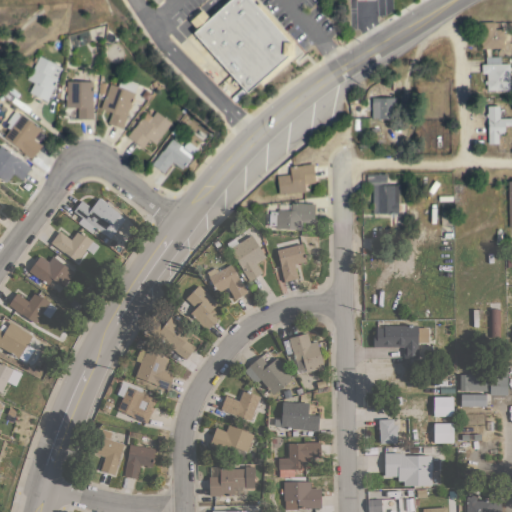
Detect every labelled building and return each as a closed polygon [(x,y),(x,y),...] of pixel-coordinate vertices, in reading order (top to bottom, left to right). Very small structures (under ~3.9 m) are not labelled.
[(261,85),(258,81),(234,103),(230,98),(242,88),(192,32),(196,29),(189,21),(202,9),(209,17),(228,0),(250,0),(255,5),(258,2),(294,42),(293,56),(261,85)] [(480,48),(480,22),(494,22),(494,29),(503,29),(503,48),(480,48)] [(46,101),(29,92),(33,82),(26,79),(28,76),(28,77),(39,56),(61,67),(59,82),(56,80),(46,101)] [(509,90),(486,90),(486,84),(484,84),(484,80),(486,80),(486,73),(481,73),(481,64),(485,64),(485,57),(500,56),(500,64),(508,64),(509,90)] [(121,129),(107,123),(111,112),(100,108),(103,97),(104,97),(109,84),(117,86),(120,77),(136,83),(132,93),(134,93),(121,129)] [(92,119),(77,118),(77,107),(66,107),(66,91),(64,91),(64,86),(66,86),(66,81),(92,81),(92,119)] [(393,118),(376,118),(376,117),(371,117),(371,103),(371,97),(393,97),(393,118)] [(487,117),(485,117),(485,113),(487,113),(486,105),(498,105),(498,118),(511,118),(511,125),(504,125),(504,134),(497,134),(497,144),(487,144),(487,117)] [(40,129),(32,139),(41,145),(31,159),(20,150),(21,150),(3,137),(9,129),(6,127),(9,123),(6,122),(14,111),(20,115),(20,114),(40,129)] [(157,139),(157,140),(154,144),(148,139),(141,148),(126,136),(133,127),(133,128),(141,117),(142,118),(146,113),(151,117),(155,111),(170,123),(157,139)] [(171,138),(182,147),(186,141),(196,148),(181,169),(171,161),(163,173),(151,164),(171,138)] [(0,145),(20,160),(31,168),(21,180),(12,173),(6,182),(0,177),(0,145)] [(278,194),(276,176),(289,174),(288,167),(301,165),(301,164),(312,163),(314,182),(303,184),(304,192),(300,192),(299,192),(278,194)] [(372,184),(366,184),(366,174),(386,174),(386,185),(398,185),(398,202),(397,202),(397,213),(372,213),(372,184)] [(109,204),(108,205),(120,213),(119,214),(124,218),(110,238),(104,234),(95,228),(92,233),(78,223),(82,217),(73,211),(81,200),(92,208),(99,197),(109,204)] [(276,209),(290,210),(290,202),(314,204),(313,222),(302,222),(302,230),(275,228),(276,209)] [(59,231),(71,239),(78,230),(92,240),(92,241),(98,246),(92,254),(86,249),(77,261),(64,252),(64,253),(50,243),(59,231)] [(229,248),(251,234),(265,257),(256,263),(262,273),(249,281),(229,248)] [(279,265),(280,265),(276,250),(302,243),(304,252),(304,253),(306,261),(294,264),(298,278),(284,281),(279,265)] [(74,272),(63,286),(52,278),(48,285),(38,278),(28,271),(40,255),(48,262),(53,256),(74,272)] [(238,278),(239,277),(247,292),(234,299),(227,287),(216,293),(208,276),(231,264),(238,278)] [(198,323),(199,322),(190,313),(195,308),(185,298),(198,285),(213,299),(217,303),(212,309),(220,316),(206,330),(198,323)] [(35,323),(22,314),(21,314),(8,304),(17,293),(28,301),(35,291),(50,302),(35,323)] [(500,337),(489,337),(489,308),(499,308),(500,337)] [(175,352),(176,351),(155,336),(171,315),(192,331),(185,339),(195,347),(185,360),(175,352)] [(26,347),(31,350),(25,361),(19,357),(19,358),(10,353),(8,357),(0,351),(0,327),(2,324),(7,327),(10,321),(21,328),(20,328),(32,336),(26,347)] [(403,358),(403,347),(372,347),(372,334),(376,334),(376,328),(383,328),(383,325),(417,325),(417,358),(404,358),(403,358)] [(307,332),(310,343),(316,341),(323,367),(306,372),(302,359),(295,360),(293,355),(294,354),(293,349),(291,349),(288,338),(307,332)] [(145,349),(168,358),(164,370),(173,374),(167,390),(154,385),(154,384),(135,376),(145,349)] [(293,379),(272,395),(260,379),(254,384),(244,370),(249,366),(248,365),(260,356),(267,365),(277,357),(293,379)] [(0,391),(0,361),(22,373),(15,386),(7,381),(1,392),(0,391)] [(507,395),(489,394),(489,391),(460,391),(460,374),(468,374),(468,373),(473,373),(473,377),(507,377),(507,395)] [(116,409),(123,397),(116,394),(122,382),(143,389),(157,395),(156,398),(156,399),(154,405),(152,405),(151,408),(150,407),(149,409),(152,410),(146,424),(116,409)] [(238,401),(243,390),(260,396),(250,421),(220,409),(225,396),(238,401)] [(486,394),(486,406),(460,406),(461,394),(486,394)] [(433,396),(452,396),(452,416),(433,416),(433,396)] [(306,430),(306,429),(280,427),(280,426),(273,426),(274,419),(280,419),(282,401),(297,403),(297,402),(308,402),(307,415),(319,415),(318,431),(306,430)] [(379,429),(378,429),(378,419),(393,419),(393,424),(396,424),(396,427),(397,427),(397,430),(396,430),(396,443),(379,443),(379,429)] [(452,442),(433,442),(433,423),(452,423),(452,442)] [(253,434),(246,452),(233,447),(230,454),(208,445),(215,427),(225,431),(228,424),(253,434)] [(478,428),(478,434),(480,433),(480,440),(473,440),(473,435),(468,435),(468,440),(461,440),(461,434),(463,434),(463,429),(478,428)] [(114,474),(100,470),(104,456),(93,453),(98,436),(124,444),(114,474)] [(304,443),(304,442),(320,442),(320,456),(306,456),(306,469),(278,469),(278,458),(288,458),(288,443),(304,443)] [(155,448),(152,466),(140,464),(137,478),(123,476),(126,459),(127,460),(129,444),(155,448)] [(384,452),(399,452),(399,453),(404,453),(404,455),(431,455),(431,460),(440,460),(440,470),(431,470),(431,485),(403,485),(403,480),(397,481),(397,476),(384,476),(384,452)] [(209,476),(219,476),(219,468),(224,468),(244,468),(244,466),(254,466),(254,476),(253,476),(253,488),(244,488),(244,487),(232,487),(232,494),(220,495),(220,496),(209,496),(209,476)] [(310,481),(310,489),(320,488),(320,507),(298,508),(298,509),(285,510),(285,500),(283,500),(283,482),(310,481)] [(476,497),(476,500),(499,500),(499,511),(466,511),(466,497),(468,497),(469,495),(473,495),(474,497),(476,497)] [(380,498),(380,511),(367,511),(367,499),(380,498)]
